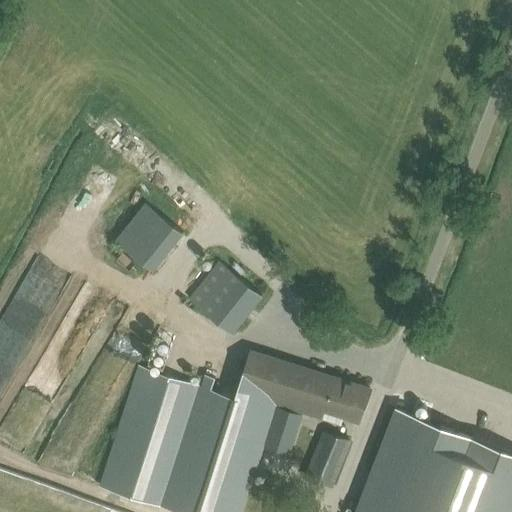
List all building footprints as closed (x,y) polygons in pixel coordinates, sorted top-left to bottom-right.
[(254,291),(275,270),(237,231),(236,233),(151,146),(105,190),(190,277),(216,252),(254,291)] [(43,410),(112,290),(92,279),(24,399),(43,410)] [(117,399),(156,317),(138,309),(119,348),(114,346),(94,388),(117,399)] [(101,486),(184,511),(241,511),(277,401),(323,416),(326,407),(360,419),(370,388),(250,349),(235,397),(139,366),(101,486)] [(81,396),(61,454),(60,453),(56,464),(79,471),(102,403),(81,396)] [(277,406),(265,444),(290,452),(302,414),(277,406)] [(511,511),(511,451),(399,409),(359,511),(511,511)] [(324,429),(306,474),(332,485),(351,439),(324,429)]
